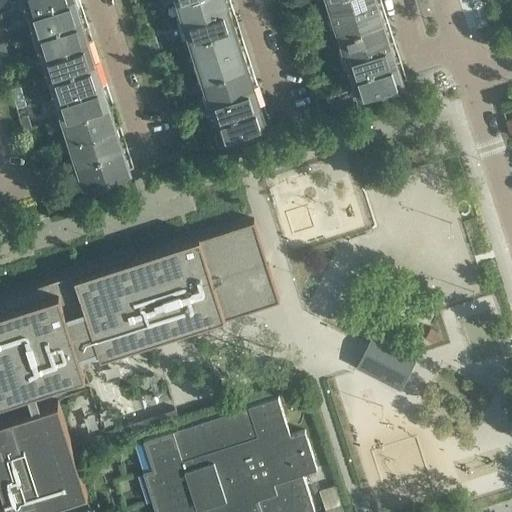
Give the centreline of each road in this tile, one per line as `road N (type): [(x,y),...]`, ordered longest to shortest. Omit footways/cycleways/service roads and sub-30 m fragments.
road 1 (residential): [(143,136),(102,0)]
road 2 (residential): [(511,208),(468,78)]
